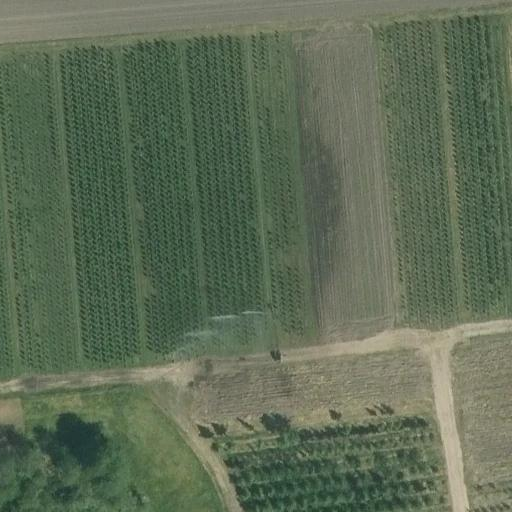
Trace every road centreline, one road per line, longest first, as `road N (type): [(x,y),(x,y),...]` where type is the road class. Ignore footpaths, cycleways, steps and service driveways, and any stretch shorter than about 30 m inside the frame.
road 1 (track): [(0,394),(511,327)]
road 2 (track): [(0,51),(511,12)]
road 3 (track): [(459,511),(437,337)]
